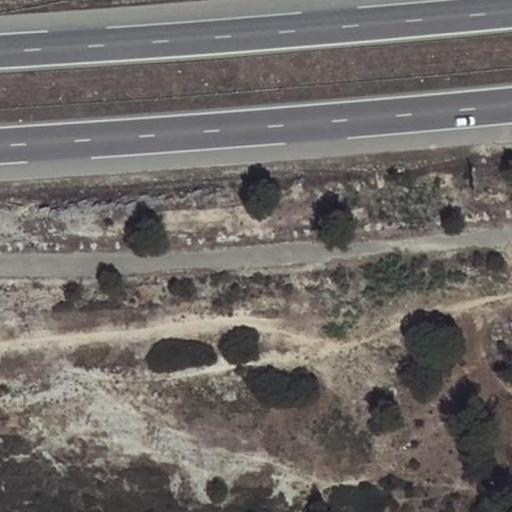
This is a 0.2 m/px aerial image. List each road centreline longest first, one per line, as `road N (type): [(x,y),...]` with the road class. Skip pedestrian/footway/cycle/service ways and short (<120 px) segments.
road 1 (track): [(0,351),(172,326),(347,321),(511,301)]
road 2 (motorway): [(511,7),(0,50)]
road 3 (motorway): [(0,143),(511,101)]
road 4 (unclassified): [(0,265),(155,264),(511,233)]
